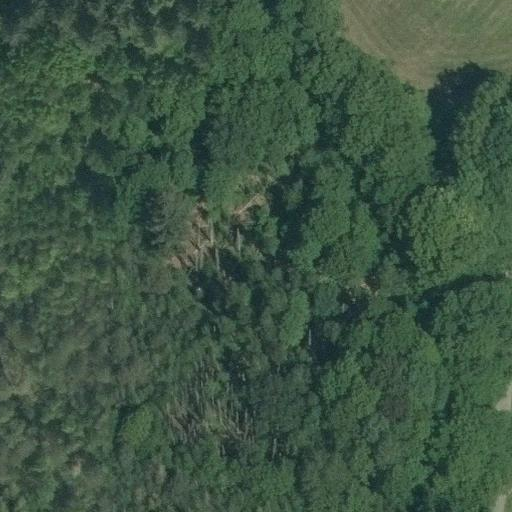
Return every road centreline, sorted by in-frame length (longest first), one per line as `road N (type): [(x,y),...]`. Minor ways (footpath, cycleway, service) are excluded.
road 1 (track): [(511,271),(474,261),(451,233),(293,0)]
road 2 (unclassified): [(495,511),(511,290)]
